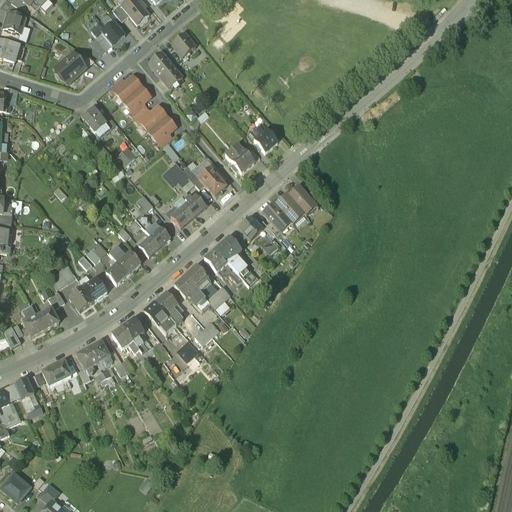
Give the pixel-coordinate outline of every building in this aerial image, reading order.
[(25,4),(21,0),(13,0),(11,3),(20,9),(25,4)] [(46,0),(36,0),(34,2),(39,8),(44,13),(52,6),(46,0)] [(131,0),(121,8),(129,18),(136,27),(148,18),(143,11),(145,9),(141,4),(139,6),(134,0),(131,0)] [(39,8),(34,2),(29,7),(34,13),(39,8)] [(129,18),(121,8),(120,7),(112,13),(121,25),(129,18)] [(8,15),(6,21),(4,21),(2,30),(12,33),(19,35),(21,29),(24,19),(14,16),(15,14),(12,13),(12,15),(7,14),(6,14),(8,15)] [(99,25),(91,32),(97,39),(101,36),(111,48),(124,38),(113,25),(105,31),(99,25)] [(27,31),(21,29),(19,35),(25,37),(27,31)] [(12,33),(2,30),(0,36),(4,37),(10,39),(12,33)] [(111,48),(101,36),(97,39),(107,51),(111,48)] [(10,39),(4,37),(2,43),(16,47),(18,41),(10,39)] [(184,37),(171,47),(182,61),(195,50),(184,37)] [(107,51),(97,39),(92,43),(102,55),(107,51)] [(2,43),(0,42),(0,60),(13,65),(15,59),(18,48),(16,47),(2,43)] [(18,48),(15,59),(20,61),(24,49),(18,48)] [(92,57),(85,52),(82,55),(90,60),(92,57)] [(82,55),(81,54),(79,56),(75,59),(85,70),(93,63),(90,60),(82,55)] [(161,55),(147,66),(169,92),(182,81),(161,55)] [(72,56),(57,69),(69,83),(70,83),(69,83),(73,80),(73,79),(84,70),(84,71),(85,70),(75,59),(72,56)] [(150,100),(132,78),(124,85),(125,86),(115,94),(131,114),(141,106),(142,106),(150,100)] [(120,81),(108,90),(113,96),(115,94),(125,86),(124,85),(120,81)] [(4,87),(3,94),(2,97),(4,97),(3,106),(6,106),(6,104),(9,104),(11,89),(4,87)] [(131,114),(130,115),(134,121),(146,111),(142,106),(141,106),(131,114)] [(158,109),(149,116),(150,116),(140,125),(157,144),(167,136),(167,137),(175,130),(158,109)] [(106,126),(93,110),(82,119),(94,135),(95,134),(105,126),(106,126)] [(146,111),(134,121),(139,126),(140,125),(150,116),(149,116),(146,111)] [(105,126),(95,134),(98,138),(108,130),(105,126)] [(260,138),(253,144),(256,147),(254,149),(258,154),(260,152),(264,157),(277,146),(270,138),(266,133),(266,134),(261,128),(255,133),(260,138)] [(254,131),(250,134),(252,135),(247,139),(253,145),(253,144),(260,138),(255,133),(254,131)] [(282,142),(275,133),(270,138),(277,146),(279,144),(282,142)] [(157,144),(155,146),(160,151),(171,142),(167,137),(167,136),(157,144)] [(244,151),(238,144),(236,146),(237,148),(242,153),(244,151)] [(237,148),(225,158),(232,167),(230,169),(235,174),(237,172),(241,177),(254,166),(246,157),(243,153),(242,154),(242,153),(237,148)] [(128,152),(119,159),(125,167),(134,159),(128,152)] [(180,153),(173,159),(176,163),(183,158),(180,153)] [(252,153),(246,157),(254,166),(259,161),(252,153)] [(207,160),(203,163),(210,170),(213,167),(207,160)] [(175,165),(167,173),(174,181),(182,174),(175,165)] [(199,182),(204,188),(207,186),(205,184),(211,179),(213,181),(216,178),(211,172),(199,182)] [(182,174),(174,181),(177,185),(186,178),(182,174)] [(199,182),(193,175),(188,180),(194,187),(199,192),(204,188),(199,182)] [(188,180),(186,178),(177,185),(183,192),(182,193),(183,195),(185,194),(185,195),(194,187),(188,180)] [(211,179),(205,184),(207,186),(204,188),(215,202),(222,196),(220,194),(226,190),(216,178),(213,181),(211,179)] [(306,199),(298,190),(288,199),(304,218),(306,220),(316,211),(316,210),(306,199)] [(320,206),(310,194),(306,199),(316,210),(320,206)] [(288,199),(287,198),(275,208),(291,227),(292,228),(304,218),(288,199)] [(196,199),(192,202),(189,199),(180,207),(193,221),(205,211),(196,199)] [(0,216),(12,217),(13,202),(0,200),(0,216)] [(180,207),(179,204),(175,207),(179,213),(170,221),(180,232),(193,221),(180,207)] [(275,208),(273,207),(262,216),(270,225),(279,234),(280,236),(291,227),(275,208)] [(12,217),(0,216),(0,225),(11,226),(12,217)] [(146,225),(140,219),(136,223),(141,229),(146,225)] [(258,228),(251,221),(238,232),(249,245),(262,234),(258,228)] [(136,223),(130,228),(136,234),(141,229),(136,223)] [(146,225),(141,229),(146,235),(152,230),(147,224),(146,225)] [(11,226),(0,225),(0,232),(6,233),(5,234),(9,234),(10,234),(11,226)] [(266,228),(262,225),(258,228),(262,234),(265,236),(266,238),(271,234),(266,228)] [(279,234),(270,225),(266,228),(271,234),(274,238),(279,234)] [(152,230),(146,235),(149,239),(160,250),(170,241),(160,229),(159,230),(156,226),(152,230)] [(130,238),(123,230),(118,234),(125,243),(130,238)] [(0,232),(0,248),(4,249),(8,249),(9,234),(5,234),(6,233),(0,232)] [(265,236),(257,243),(270,258),(274,254),(278,251),(266,238),(265,236)] [(147,241),(144,237),(136,244),(139,248),(138,249),(148,260),(160,250),(149,239),(147,241)] [(241,255),(229,241),(215,253),(227,267),(235,260),(241,255)] [(107,254),(98,244),(91,251),(100,260),(107,254)] [(125,258),(117,249),(109,256),(113,261),(117,265),(128,278),(140,267),(129,254),(125,258)] [(100,260),(91,251),(86,255),(94,265),(100,260)] [(215,253),(204,263),(216,277),(219,274),(227,267),(215,253)] [(91,268),(82,258),(78,262),(83,269),(77,273),(81,279),(89,273),(87,271),(91,268)] [(241,266),(235,260),(227,267),(233,273),(238,278),(238,279),(246,272),(241,266)] [(113,268),(105,276),(116,288),(128,278),(117,265),(113,268)] [(246,272),(238,279),(241,282),(242,284),(251,276),(242,265),(241,266),(246,272)] [(227,267),(219,274),(226,281),(229,278),(229,277),(233,273),(227,267)] [(65,269),(59,273),(60,274),(49,281),(56,292),(67,284),(66,283),(72,279),(65,269)] [(208,282),(196,269),(185,279),(196,292),(197,292),(208,282)] [(81,279),(77,273),(73,276),(82,290),(87,287),(81,279)] [(233,273),(229,277),(229,278),(233,282),(238,278),(233,273)] [(106,295),(94,279),(89,282),(91,284),(87,287),(82,290),(93,305),(106,295)] [(196,292),(185,279),(174,289),(185,302),(188,299),(196,292)] [(219,287),(204,301),(210,307),(212,309),(227,296),(219,287)] [(82,290),(68,300),(79,315),(93,305),(82,290)] [(196,292),(188,299),(201,314),(210,307),(204,301),(197,292),(196,292)] [(166,295),(155,305),(166,318),(173,312),(178,308),(166,295)] [(60,297),(55,301),(60,309),(65,306),(60,297)] [(55,301),(50,303),(56,312),(60,309),(55,301)] [(166,318),(155,305),(144,314),(165,338),(176,329),(166,318)] [(21,313),(24,319),(20,321),(25,330),(23,332),(25,335),(27,334),(31,340),(44,333),(37,319),(31,309),(31,308),(21,313)] [(40,318),(36,312),(33,308),(31,309),(37,319),(40,318)] [(40,318),(37,319),(44,333),(58,325),(55,319),(57,317),(56,315),(53,316),(51,312),(49,308),(43,311),(46,315),(40,318)] [(173,312),(166,318),(176,329),(182,323),(173,312)] [(134,322),(123,330),(132,343),(138,339),(144,335),(141,331),(143,330),(141,327),(139,329),(134,322)] [(211,325),(204,331),(211,339),(219,333),(211,325)] [(17,327),(11,330),(17,340),(22,337),(17,327)] [(17,340),(11,330),(4,334),(10,352),(20,346),(17,340)] [(132,343),(123,330),(111,338),(116,344),(114,346),(116,348),(118,347),(121,352),(128,347),(133,344),(132,343)] [(204,331),(194,339),(202,347),(211,339),(204,331)] [(240,333),(236,337),(245,346),(248,341),(240,333)] [(138,339),(132,343),(133,344),(136,349),(142,345),(138,339)] [(133,344),(128,347),(135,356),(136,355),(139,353),(136,349),(133,344)] [(147,352),(141,356),(144,361),(162,348),(159,344),(147,352)] [(109,360),(101,345),(89,351),(97,367),(103,364),(105,366),(110,363),(109,361),(109,360)] [(142,345),(136,349),(139,353),(141,356),(147,352),(142,345)] [(187,345),(177,355),(186,365),(197,356),(187,345)] [(89,351),(76,358),(85,374),(86,373),(87,376),(93,373),(92,370),(97,367),(89,351)] [(128,362),(121,366),(127,376),(134,372),(128,362)] [(71,380),(64,365),(53,370),(60,385),(67,381),(71,380)] [(127,376),(121,366),(115,370),(122,380),(127,376)] [(53,370),(42,375),(49,390),(53,388),(60,385),(53,370)] [(91,383),(87,376),(86,373),(85,374),(79,377),(84,386),(91,383)] [(107,373),(102,375),(105,381),(110,379),(107,373)] [(102,375),(97,378),(100,384),(105,381),(102,375)] [(44,386),(39,376),(34,379),(39,389),(44,386)] [(38,388),(34,379),(29,381),(33,390),(38,388)] [(27,382),(14,388),(21,404),(29,400),(34,398),(27,382)] [(2,394),(0,394),(0,412),(3,411),(9,408),(2,394)] [(29,400),(21,404),(29,421),(43,415),(39,407),(33,409),(29,400)] [(3,411),(0,412),(0,418),(1,420),(4,427),(9,425),(3,411)] [(1,420),(0,419),(0,441),(9,437),(4,427),(1,420)] [(30,491),(13,477),(0,492),(17,506),(30,491)] [(38,481),(30,491),(35,494),(43,485),(38,481)] [(48,488),(39,499),(49,507),(52,504),(59,496),(48,488)]
